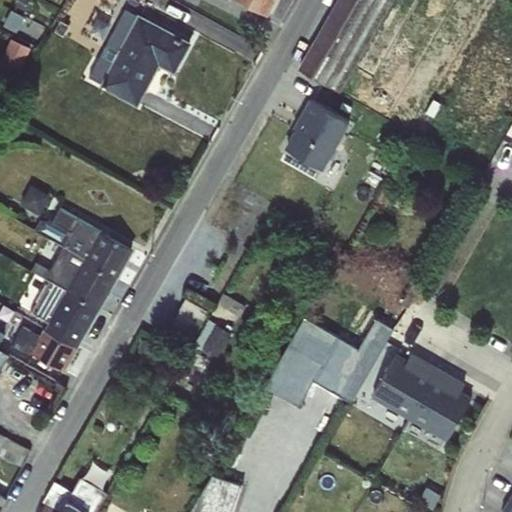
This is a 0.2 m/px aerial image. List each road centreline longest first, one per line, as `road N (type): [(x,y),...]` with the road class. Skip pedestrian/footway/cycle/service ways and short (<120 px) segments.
road 1 (residential): [(31,511),(316,0)]
road 2 (residential): [(458,511),(471,463),(511,394)]
